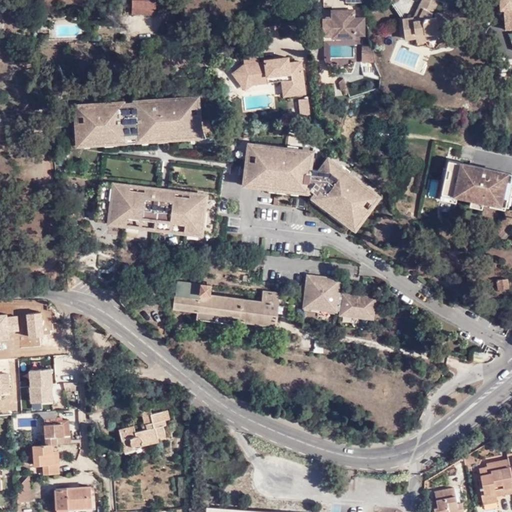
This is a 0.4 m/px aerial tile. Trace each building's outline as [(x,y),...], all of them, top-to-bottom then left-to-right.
[(152,18),(152,5),(132,4),(132,0),(120,0),(120,3),(127,4),(127,18),(137,18),(137,11),(144,11),(144,18),(152,18)] [(443,2),(438,0),(421,0),(414,15),(402,17),(404,38),(415,37),(415,41),(438,38),(438,36),(447,35),(443,2)] [(511,0),(498,0),(499,10),(503,10),(504,29),(511,28),(511,0)] [(341,12),(341,9),(331,9),(331,17),(323,17),(323,39),(333,39),(333,37),(333,34),(341,33),(341,36),(353,36),(353,33),(363,33),(363,17),(353,17),(353,12),(341,12)] [(262,43),(280,38),(277,25),(258,30),(262,43)] [(362,61),(366,61),(366,56),(372,56),(370,45),(362,45),(362,61)] [(335,53),(345,56),(347,48),(337,46),(335,53)] [(248,78),(281,73),(282,80),(284,95),(305,92),(301,60),(289,62),(288,57),(282,57),(273,58),(265,59),(265,61),(260,62),(258,52),(248,54),(243,57),(244,63),(244,64),(233,73),(241,83),(248,78)] [(252,83),(282,80),(281,73),(248,78),(241,83),(245,89),(252,83)] [(124,101),(74,105),(77,146),(127,142),(127,137),(136,136),(137,142),(202,138),(200,96),(133,101),(134,103),(125,104),(124,101)] [(308,98),(299,99),(300,114),(310,113),(308,98)] [(11,120),(0,119),(0,134),(12,134),(11,120)] [(319,169),(311,169),(314,151),(248,143),(243,186),(308,194),(309,187),(316,192),(312,198),(355,231),(381,196),(328,157),(319,169)] [(509,173),(449,160),(440,200),(456,203),(457,197),(471,200),(483,202),(502,206),(509,173)] [(511,173),(509,173),(502,206),(505,207),(511,176),(511,173)] [(203,236),(208,193),(113,182),(101,180),(96,220),(108,221),(108,224),(203,236)] [(483,202),(471,200),(470,205),(482,208),(483,202)] [(377,237),(398,233),(394,215),(373,220),(377,237)] [(341,279),(307,274),(303,307),(337,311),(338,310),(340,310),(339,314),(373,319),(376,297),(339,293),(341,279)] [(507,286),(506,276),(497,277),(498,287),(507,286)] [(209,284),(176,280),(173,307),(197,310),(196,319),(237,324),(238,319),(274,323),(277,292),(261,290),(261,301),(209,295),(209,284)] [(30,346),(27,308),(15,309),(16,325),(17,347),(30,346)] [(39,308),(27,308),(30,346),(41,345),(39,315),(39,308)] [(140,441),(156,437),(164,435),(161,425),(165,424),(164,419),(169,418),(166,408),(151,412),(149,408),(139,410),(143,423),(139,424),(141,428),(134,430),(132,424),(117,428),(121,444),(127,442),(130,446),(132,447),(141,445),(140,441)] [(42,444),(51,444),(69,443),(69,435),(63,435),(62,423),(51,424),(45,424),(45,433),(41,433),(42,444)] [(157,441),(156,437),(140,441),(141,445),(157,441)] [(52,463),(52,452),(51,444),(42,444),(33,444),(34,464),(43,464),(43,474),(57,473),(57,463),(52,463)] [(478,459),(477,451),(467,457),(468,461),(478,459)] [(511,461),(511,457),(490,461),(490,464),(482,465),(484,476),(486,484),(483,484),(485,497),(499,495),(499,492),(498,488),(507,487),(507,491),(511,489),(511,461)] [(385,474),(386,465),(377,464),(377,474),(385,474)] [(164,466),(165,474),(174,473),(173,465),(164,466)] [(16,489),(17,502),(29,501),(28,475),(16,489)] [(456,484),(436,488),(439,504),(436,505),(437,511),(466,511),(464,499),(459,500),(456,484)] [(90,486),(53,489),(55,509),(67,508),(67,510),(91,507),(90,486)]
